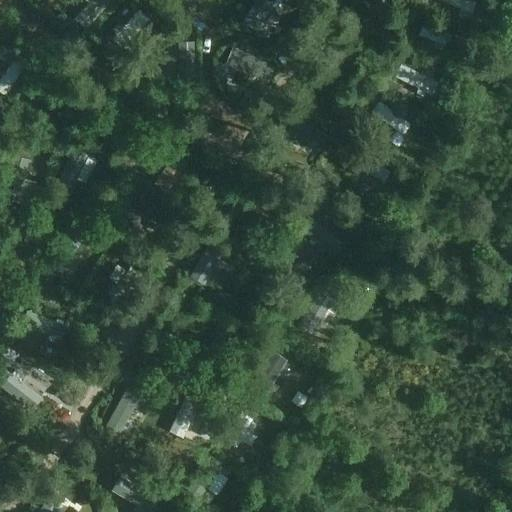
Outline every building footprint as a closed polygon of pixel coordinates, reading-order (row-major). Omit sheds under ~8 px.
[(85,0),(71,14),(83,25),(107,0),(85,0)] [(252,0),(244,14),(257,22),(269,0),(252,0)] [(474,0),(436,0),(470,12),(474,0)] [(463,38),(420,19),(415,30),(458,49),(463,38)] [(178,76),(195,76),(194,37),(177,38),(178,76)] [(352,66),(359,54),(332,39),(325,51),(352,66)] [(11,57),(0,73),(0,87),(5,91),(23,65),(11,57)] [(441,82),(399,61),(391,76),(433,97),(441,82)] [(50,80),(45,92),(77,106),(82,94),(50,80)] [(413,124),(373,97),(365,109),(404,137),(413,124)] [(319,151),(327,137),(290,115),(281,129),(319,151)] [(105,143),(99,155),(109,160),(115,149),(105,143)] [(73,144),(57,176),(74,184),(90,152),(73,144)] [(359,145),(350,158),(385,181),(394,168),(359,145)] [(14,155),(5,195),(26,199),(34,160),(14,155)] [(121,164),(131,170),(136,162),(126,156),(121,164)] [(136,191),(129,205),(163,222),(170,208),(136,191)] [(110,214),(106,220),(111,223),(115,217),(110,214)] [(304,214),(295,227),(331,251),(340,237),(304,214)] [(73,223),(48,262),(61,270),(86,231),(73,223)] [(212,247),(196,287),(209,293),(226,253),(212,247)] [(346,262),(342,272),(350,276),(355,267),(346,262)] [(117,266),(104,287),(116,294),(129,273),(117,266)] [(294,322),(312,332),(333,293),(315,283),(294,322)] [(27,311),(20,328),(63,344),(70,328),(27,311)] [(251,380),(264,388),(284,356),(271,348),(251,380)] [(1,378),(33,400),(42,386),(10,364),(1,378)] [(115,430),(138,390),(123,381),(99,421),(115,430)] [(157,389),(148,385),(143,395),(152,399),(157,389)] [(242,458),(259,428),(241,418),(224,448),(242,458)] [(192,488),(204,495),(224,461),(212,454),(192,488)] [(157,496),(120,474),(112,487),(148,510),(157,496)] [(76,511),(69,496),(44,507),(46,511),(76,511)]
